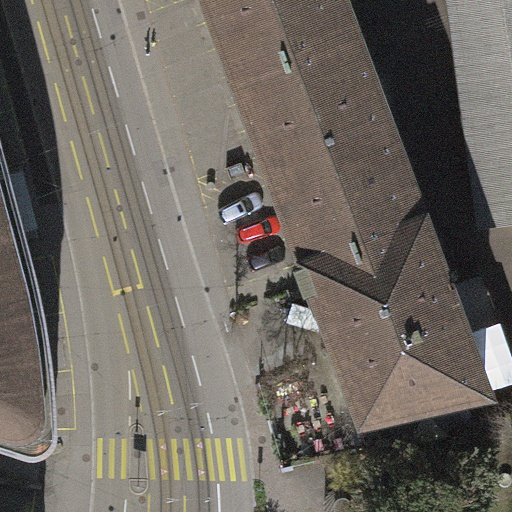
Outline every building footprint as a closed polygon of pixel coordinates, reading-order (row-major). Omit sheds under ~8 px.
[(208,0),(234,69),(348,28),(337,0),(208,0)] [(479,385),(511,377),(511,0),(445,0),(475,222),(511,217),(511,262),(445,287),(479,385)] [(418,219),(348,28),(234,69),(305,261),(418,219)] [(0,443),(28,453),(36,453),(42,451),(47,447),(53,437),(53,413),(50,379),(45,337),(36,285),(0,144),(0,443)] [(445,287),(418,219),(305,261),(295,264),(304,289),(316,286),(364,411),(479,385),(445,287)] [(349,487),(342,486),(335,487),(329,490),(325,495),(323,501),(323,508),(324,511),(357,511),(358,510),(359,503),(358,497),(354,491),(349,487)]
